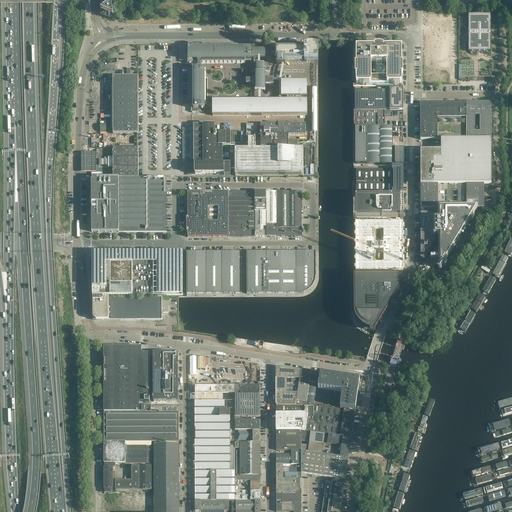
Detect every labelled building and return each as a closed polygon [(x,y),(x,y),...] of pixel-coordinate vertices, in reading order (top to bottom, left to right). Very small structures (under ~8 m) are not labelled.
[(424,54),(434,54),(433,23),(437,23),(437,13),(423,13),(424,54)] [(468,50),(490,50),(490,14),(468,14),(468,50)] [(451,21),(438,20),(438,31),(450,31),(451,21)] [(202,67),(202,64),(245,64),(245,61),(249,61),(251,61),(251,60),(251,58),(258,58),(260,58),(271,58),(271,54),(271,51),(271,50),(250,50),(250,49),(214,49),(214,48),(211,48),(211,49),(211,50),(210,50),(208,50),(208,49),(207,49),(206,49),(205,49),(205,50),(203,50),(203,46),(202,45),(199,44),(195,44),(192,44),(188,45),(188,46),(188,50),(188,57),(187,57),(187,64),(198,64),(198,66),(198,69),(193,69),(193,73),(193,102),(193,104),(192,104),(191,104),(191,111),(191,112),(192,112),(192,113),(204,113),(204,112),(204,109),(205,109),(205,105),(205,102),(205,74),(206,74),(206,70),(205,70),(205,69),(204,69),(202,69),(202,67)] [(276,54),(276,60),(283,60),(286,60),(302,60),(302,59),(304,59),(304,60),(315,60),(318,60),(318,46),(317,46),(316,46),(315,45),(313,45),(311,45),(310,45),(309,45),(308,45),(307,46),(306,46),(304,46),(304,49),(302,49),(302,48),(276,48),(276,49),(276,51),(276,54)] [(356,47),(356,84),(401,83),(402,83),(402,49),(402,47),(395,47),(393,47),(384,47),(384,46),(382,45),(380,45),(379,45),(378,45),(376,45),(374,46),(374,47),(364,47),(356,47)] [(280,79),(274,79),(274,81),(283,81),(286,60),(283,60),(280,79)] [(265,79),(265,73),(264,73),(266,73),(270,73),(270,69),(266,69),(264,70),(264,64),(260,64),(258,64),(255,65),(255,66),(256,66),(256,70),(252,70),(251,70),(249,70),(249,72),(252,73),(256,73),(256,74),(255,74),(255,80),(253,80),(246,80),(243,80),(243,84),(246,84),(246,85),(253,85),(255,85),(255,90),(258,90),(259,90),(261,90),(265,90),(265,85),(269,85),(274,85),(274,81),(274,79),(269,79),(265,79)] [(449,73),(434,73),(434,67),(424,66),(424,83),(449,83),(449,73)] [(138,134),(138,77),(130,77),(128,77),(126,77),(113,77),(113,129),(113,134),(138,134)] [(213,116),(307,116),(307,101),(303,101),(303,98),(307,98),(308,81),(283,81),(281,98),(285,98),(285,101),(261,101),(259,101),(213,101),(213,106),(213,108),(213,116)] [(403,111),(403,104),(403,89),(378,89),(378,91),(353,91),(353,127),(355,127),(366,127),(385,127),(385,116),(391,116),(391,111),(403,111)] [(443,140),(443,104),(420,104),(420,140),(443,140)] [(466,140),(466,104),(443,104),(443,140),(466,140)] [(491,114),(491,104),(484,104),(480,104),(466,104),(466,140),(491,140),(491,118),(491,114)] [(222,165),(222,145),(243,145),(243,137),(243,132),(214,132),(214,125),(199,125),(199,123),(192,123),(192,125),(194,125),(194,128),(194,131),(194,145),(194,152),(194,165),(195,165),(195,167),(195,174),(205,174),(222,174),(223,174),(224,174),(224,176),(225,176),(230,176),(230,170),(235,170),(235,175),(235,176),(242,176),(303,176),(303,175),(303,149),(284,150),(270,150),(235,150),(235,168),(230,168),(230,164),(224,164),(224,165),(222,165)] [(257,137),(258,124),(247,123),(247,137),(257,137)] [(288,140),(288,136),(305,136),(305,125),(279,125),(278,125),(261,125),(261,133),(260,133),(260,135),(261,135),(261,138),(261,140),(261,141),(261,144),(261,148),(270,148),(270,150),(284,150),(284,148),(288,148),(288,145),(297,145),(297,140),(288,140)] [(392,149),(392,140),(392,136),(392,127),(385,127),(366,127),(355,127),(355,164),(404,164),(404,148),(395,148),(395,149),(392,149)] [(491,185),(491,141),(491,140),(441,140),(441,151),(420,151),(421,185),(451,185),(484,185),(491,185)] [(138,176),(138,148),(113,148),(113,152),(113,157),(108,157),(108,167),(113,167),(113,173),(113,177),(119,177),(138,177),(138,176)] [(97,174),(97,154),(93,154),(88,153),(83,153),(82,153),(81,172),(83,172),(87,172),(88,172),(88,174),(97,174)] [(402,187),(402,167),(403,167),(392,167),(392,169),(356,169),(356,194),(392,194),(392,197),(403,197),(403,187),(402,187)] [(119,232),(119,177),(113,177),(99,177),(92,177),(92,179),(92,180),(91,182),(91,184),(92,202),(92,232),(105,232),(119,232)] [(167,230),(166,181),(166,177),(143,177),(138,177),(119,177),(119,232),(141,232),(167,232),(167,230)] [(451,208),(451,197),(451,185),(421,185),(420,185),(420,208),(441,208),(451,208)] [(484,197),(484,185),(451,185),(451,197),(484,197)] [(229,237),(228,192),(188,192),(188,217),(186,217),(186,232),(188,232),(188,237),(229,237)] [(254,237),(254,192),(228,192),(229,237),(254,237)] [(266,237),(266,192),(255,192),(255,237),(266,237)] [(275,208),(275,192),(266,192),(266,208),(275,208)] [(403,219),(403,198),(403,197),(392,197),(356,197),(355,218),(356,218),(356,219),(385,219),(385,218),(395,218),(395,219),(403,219)] [(484,208),(484,197),(451,197),(451,208),(484,208)] [(289,224),(289,220),(289,214),(289,208),(282,208),(275,208),(266,208),(267,237),(302,237),(301,228),(289,228),(289,224)] [(434,239),(441,226),(441,208),(420,208),(421,257),(427,261),(429,259),(429,252),(436,240),(434,239)] [(403,225),(355,225),(355,272),(403,272),(403,225)] [(511,246),(511,238),(509,237),(503,252),(508,254),(511,246)] [(183,296),(183,272),(182,272),(182,252),(181,252),(178,252),(170,252),(158,252),(156,252),(106,252),(102,252),(99,252),(93,252),(93,296),(94,296),(162,296),(166,296),(183,296)] [(206,294),(205,252),(186,252),(187,294),(206,294)] [(222,294),(222,252),(205,252),(206,294),(222,294)] [(241,294),(241,252),(222,252),(222,294),(241,294)] [(266,294),(266,252),(247,252),(247,253),(247,294),(266,294)] [(296,294),(296,252),(295,252),(266,252),(266,294),(296,294)] [(316,277),(316,252),(296,252),(296,294),(299,294),(304,293),(309,291),(312,287),(315,282),(316,277)] [(503,255),(492,274),(498,277),(508,258),(503,255)] [(378,326),(402,285),(402,284),(403,282),(403,280),(404,278),(404,276),(403,276),(357,276),(355,276),(355,277),(355,311),(355,312),(355,313),(355,315),(356,315),(356,316),(356,317),(357,318),(357,319),(358,320),(359,321),(359,322),(360,323),(361,324),(362,325),(363,326),(364,326),(365,327),(367,327),(368,328),(369,328),(370,328),(375,329),(378,326)] [(490,277),(482,291),(488,294),(496,280),(490,277)] [(479,294),(471,308),(477,312),(486,298),(479,294)] [(162,313),(162,303),(162,297),(93,298),(93,299),(93,318),(95,319),(96,320),(120,320),(142,320),(157,320),(162,320),(162,313)] [(470,313),(460,328),(465,331),(474,316),(470,313)] [(150,402),(150,354),(150,353),(148,353),(148,350),(142,350),(142,347),(141,347),(104,348),(104,347),(104,412),(141,412),(141,410),(139,410),(139,405),(139,402),(150,402)] [(178,354),(178,353),(177,353),(153,353),(154,384),(151,384),(151,387),(154,387),(154,397),(153,397),(153,399),(154,399),(154,402),(178,402),(178,401),(178,354)] [(235,417),(235,395),(260,395),(260,386),(236,386),(233,386),(201,386),(201,356),(195,355),(195,394),(195,416),(220,416),(220,411),(230,411),(230,416),(230,417),(235,417)] [(295,406),(301,370),(277,367),(276,368),(276,406),(295,406)] [(314,406),(319,373),(319,374),(319,373),(318,373),(303,371),(302,371),(301,370),(295,406),(306,406),(314,406)] [(355,411),(356,407),(357,395),(358,389),(359,386),(360,379),(320,373),(318,389),(342,392),(340,404),(340,408),(355,411)] [(260,418),(260,400),(260,395),(235,395),(235,417),(235,421),(242,421),(242,418),(260,418)] [(511,406),(511,397),(497,402),(499,410),(511,406)] [(430,400),(424,415),(429,417),(435,401),(430,400)] [(179,442),(179,412),(171,412),(171,408),(167,408),(167,412),(161,412),(159,412),(150,412),(145,412),(145,411),(146,411),(146,406),(145,406),(144,405),(139,405),(139,410),(141,410),(141,412),(104,412),(104,442),(118,442),(125,442),(151,442),(179,442)] [(351,438),(354,421),(355,412),(314,406),(306,406),(295,406),(276,406),(276,430),(276,431),(301,431),(325,434),(328,435),(340,437),(343,437),(351,438)] [(235,468),(235,443),(235,431),(235,421),(235,417),(230,417),(230,416),(230,411),(220,411),(220,416),(195,416),(195,471),(230,471),(230,468),(235,468)] [(423,416),(418,431),(423,433),(428,418),(423,416)] [(511,427),(509,419),(490,424),(492,432),(511,427)] [(260,431),(260,421),(242,421),(235,421),(235,431),(260,431)] [(511,433),(511,428),(493,434),(494,438),(511,433)] [(260,443),(260,436),(260,431),(235,431),(235,443),(239,443),(260,443)] [(301,446),(301,441),(301,431),(276,431),(276,451),(291,451),(301,451),(301,446)] [(322,454),(325,434),(301,431),(301,441),(310,442),(309,447),(301,446),(301,451),(322,454)] [(418,434),(412,450),(415,451),(421,435),(418,434)] [(338,445),(340,437),(328,435),(327,443),(338,445)] [(349,454),(351,438),(343,437),(340,457),(348,458),(349,455),(349,454)] [(260,481),(260,461),(260,443),(239,443),(239,476),(239,477),(239,481),(243,481),(250,481),(260,481)] [(179,473),(179,452),(179,444),(154,444),(154,473),(179,473)] [(502,449),(500,444),(479,450),(480,455),(502,449)] [(146,463),(146,455),(146,446),(125,446),(118,446),(104,446),(104,464),(105,464),(115,464),(146,463)] [(511,454),(511,448),(502,452),(503,457),(511,454)] [(403,471),(410,473),(417,452),(410,450),(403,471)] [(301,465),(301,451),(291,451),(291,455),(276,455),(276,465),(301,465)] [(345,477),(348,462),(348,458),(340,457),(322,454),(301,451),(301,465),(301,473),(345,480),(345,477)] [(500,458),(498,453),(482,458),(484,463),(500,458)] [(509,467),(507,461),(495,465),(497,471),(509,467)] [(115,476),(115,468),(115,464),(105,464),(105,467),(104,467),(104,468),(104,476),(115,476)] [(301,484),(301,473),(301,465),(276,465),(276,484),(301,484)] [(140,490),(139,466),(131,466),(132,480),(115,481),(115,476),(104,476),(104,480),(104,489),(105,489),(105,493),(115,493),(115,490),(140,490)] [(152,490),(151,466),(139,466),(140,490),(150,490),(152,490)] [(489,468),(474,472),(476,477),(490,473),(489,468)] [(511,474),(511,469),(496,474),(497,478),(511,474)] [(235,501),(235,491),(235,477),(235,476),(235,471),(230,471),(195,471),(195,501),(224,501),(235,501)] [(179,511),(179,480),(179,473),(154,473),(154,511),(179,511)] [(309,511),(309,475),(302,475),(301,511),(309,511)] [(400,491),(405,492),(409,476),(404,475),(400,491)] [(475,480),(477,486),(493,481),(491,475),(475,480)] [(260,491),(260,485),(260,481),(250,481),(250,491),(260,491)] [(342,504),(342,500),(343,489),(344,489),(344,484),(326,482),(321,511),(339,511),(341,504),(342,504)] [(301,503),(301,484),(276,484),(276,501),(282,501),(282,503),(301,503)] [(484,495),(482,490),(465,495),(466,500),(484,495)] [(250,491),(243,491),(235,491),(235,501),(236,501),(260,501),(260,491),(250,491)] [(505,496),(503,492),(489,496),(490,500),(505,496)] [(147,510),(146,493),(115,493),(105,493),(104,493),(104,511),(105,511),(105,510),(139,510),(139,511),(146,511),(146,510),(147,510)] [(394,508),(399,509),(404,495),(398,493),(394,508)] [(482,503),(481,498),(466,502),(467,507),(482,503)] [(224,511),(224,501),(195,501),(195,511),(224,511)] [(260,511),(260,504),(260,501),(236,501),(236,511),(260,511)] [(301,511),(301,503),(282,503),(282,501),(276,501),(276,502),(276,505),(276,509),(276,511),(301,511)] [(493,511),(503,509),(501,503),(486,508),(487,511),(493,511)]
